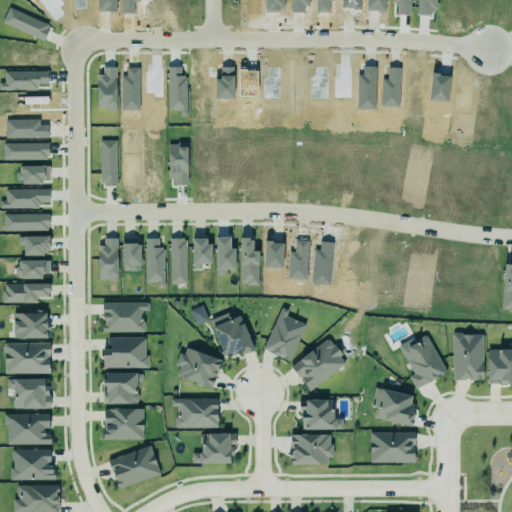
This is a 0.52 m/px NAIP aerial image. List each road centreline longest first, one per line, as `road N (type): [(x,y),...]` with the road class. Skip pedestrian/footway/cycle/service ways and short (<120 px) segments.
road 1 (residential): [(72,305),(70,47),(99,40),(478,50)]
road 2 (residential): [(70,215),(296,212),(511,236)]
road 3 (residential): [(448,489),(209,490),(147,511)]
road 4 (residential): [(99,511),(74,439),(72,305)]
